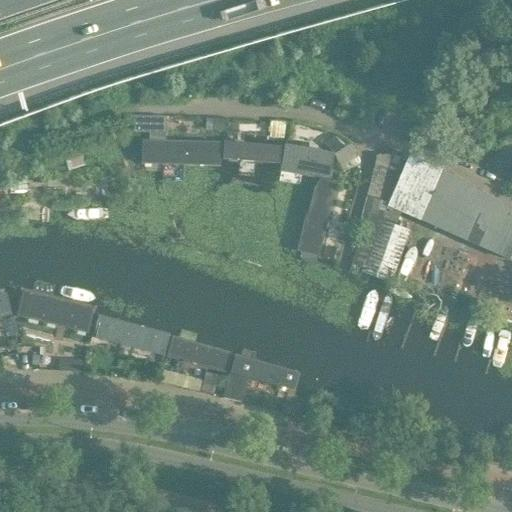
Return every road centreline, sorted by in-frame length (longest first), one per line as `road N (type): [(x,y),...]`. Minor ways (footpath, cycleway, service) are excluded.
road 1 (secondary): [(498,509),(129,428),(0,423)]
road 2 (secondary): [(0,445),(124,450),(383,511)]
road 3 (unclassified): [(511,202),(464,172),(322,121),(150,109)]
road 4 (motorway): [(0,60),(183,0)]
